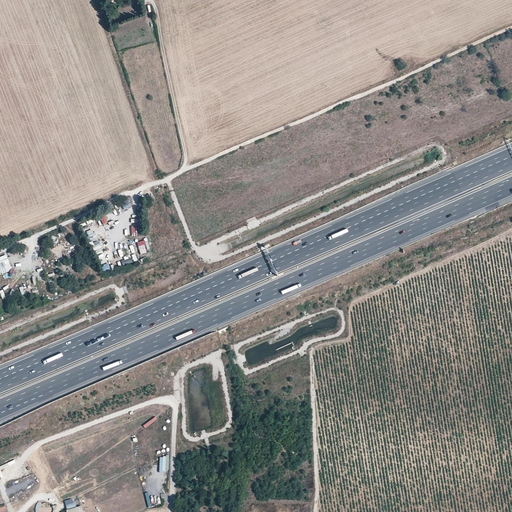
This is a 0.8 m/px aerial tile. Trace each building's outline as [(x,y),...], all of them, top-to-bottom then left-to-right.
[(121,204),(124,210),(132,206),(128,200),(121,204)] [(93,229),(86,232),(95,254),(102,252),(93,229)] [(140,255),(147,253),(143,241),(137,243),(140,255)] [(0,274),(12,271),(7,255),(0,257),(0,274)] [(103,272),(110,269),(108,264),(101,267),(103,272)] [(25,286),(19,289),(21,295),(28,292),(25,286)] [(67,510),(75,508),(73,499),(65,501),(67,510)]
